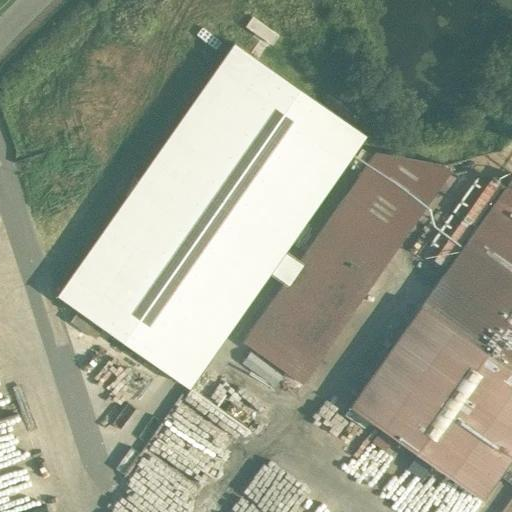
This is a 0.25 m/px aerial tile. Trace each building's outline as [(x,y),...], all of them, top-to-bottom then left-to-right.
[(234,42),(58,295),(79,310),(104,327),(189,386),(365,134),(234,42)] [(377,152),(245,342),(302,382),(451,169),(442,164),(377,152)] [(511,175),(420,306),(511,371),(511,175)] [(511,455),(511,371),(420,306),(350,405),(482,499),(511,455)] [(104,327),(79,310),(71,321),(95,338),(104,327)] [(511,511),(511,496),(500,511),(511,511)]
